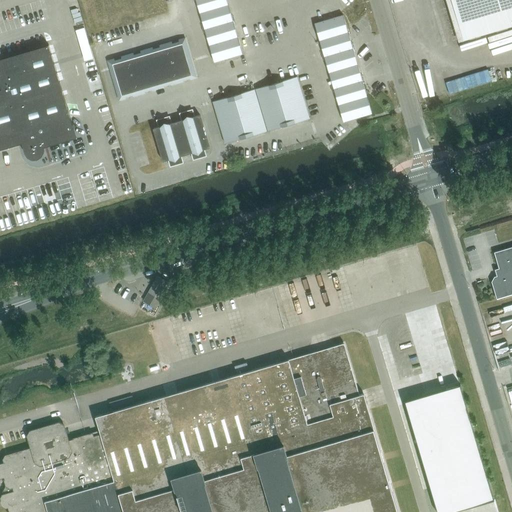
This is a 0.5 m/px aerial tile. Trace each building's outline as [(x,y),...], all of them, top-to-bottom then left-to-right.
[(195,0),(200,13),(214,8),(228,4),(226,0),(195,0)] [(394,0),(419,96),(507,74),(504,63),(497,64),(491,41),(442,53),(444,64),(438,65),(425,13),(408,17),(403,0),(394,0)] [(511,0),(451,0),(463,40),(511,26),(511,22),(510,14),(511,13),(511,0)] [(214,8),(200,13),(204,29),(219,25),(233,21),(228,4),(214,8)] [(314,23),(319,40),(333,36),(348,31),(343,15),(333,18),(329,19),(314,23)] [(204,29),(209,45),(223,41),(238,37),(233,21),(219,25),(204,29)] [(333,36),(319,40),(324,56),(338,52),(352,48),(348,31),(333,36)] [(209,45),(214,62),(228,57),(243,53),(238,37),(223,41),(209,45)] [(171,63),(191,57),(185,38),(166,44),(171,63)] [(171,63),(166,44),(146,49),(152,69),(171,63)] [(76,137),(49,45),(0,58),(0,84),(1,89),(0,89),(0,149),(22,143),(25,153),(25,154),(26,155),(27,156),(28,157),(29,158),(31,159),(32,159),(33,159),(34,159),(35,159),(37,159),(38,159),(39,159),(39,158),(40,157),(41,157),(42,156),(43,155),(43,154),(44,153),(44,152),(44,151),(44,150),(44,149),(44,148),(44,147),(76,137)] [(90,48),(82,50),(85,61),(93,58),(90,48)] [(338,52),(324,56),(329,72),(343,68),(357,64),(352,48),(338,52)] [(152,69),(146,49),(127,55),(133,74),(152,69)] [(133,74),(127,55),(108,61),(113,80),(133,74)] [(196,77),(191,57),(171,63),(177,82),(196,77)] [(152,69),(158,88),(177,82),(171,63),(152,69)] [(329,72),(334,88),(348,84),(362,80),(357,64),(343,68),(329,72)] [(133,74),(139,94),(158,88),(152,69),(133,74)] [(113,80),(119,100),(139,94),(133,74),(113,80)] [(276,82),(255,89),(261,110),(267,131),(288,125),(309,118),(303,97),(297,76),(276,82)] [(348,84),(334,88),(338,105),(353,100),(367,96),(364,88),(362,80),(348,84)] [(234,95),(213,101),(219,122),(225,143),(246,137),(267,131),(261,110),(255,89),(234,95)] [(353,100),(338,105),(343,121),(357,117),(361,116),(372,113),(367,96),(353,100)] [(183,119),(176,121),(181,138),(193,134),(205,131),(200,114),(193,116),(190,113),(191,112),(191,111),(191,112),(190,112),(189,112),(189,113),(188,113),(187,113),(187,114),(186,114),(185,114),(184,114),(183,114),(182,114),(182,115),(183,115),(183,119)] [(160,126),(153,128),(158,145),(170,141),(181,138),(176,121),(170,123),(167,119),(168,119),(168,118),(167,118),(167,119),(166,119),(166,120),(165,120),(164,120),(164,121),(163,121),(162,121),(161,121),(160,121),(159,121),(160,121),(160,126)] [(181,138),(186,154),(192,152),(195,156),(194,157),(195,157),(196,156),(197,156),(197,155),(198,155),(199,155),(200,155),(201,155),(202,154),(202,155),(203,155),(204,155),(204,154),(202,154),(203,149),(209,147),(205,131),(193,134),(181,138)] [(158,145),(163,161),(169,159),(172,163),(171,164),(172,164),(172,163),(173,163),(174,163),(174,162),(175,162),(176,162),(177,161),(178,161),(179,161),(180,161),(181,162),(181,161),(179,161),(180,156),(186,154),(181,138),(170,141),(158,145)] [(497,275),(494,276),(491,281),(496,299),(511,294),(511,246),(494,252),(501,274),(497,275)] [(160,300),(170,283),(157,276),(154,282),(153,284),(155,285),(147,299),(158,305),(160,300)] [(0,463),(0,477),(4,476),(6,485),(10,487),(12,486),(14,490),(3,494),(0,498),(2,505),(6,507),(8,506),(9,511),(398,511),(374,428),(373,428),(371,419),(366,403),(364,394),(359,395),(343,344),(286,361),(226,378),(99,416),(97,417),(101,431),(71,439),(68,440),(64,425),(59,422),(30,431),(28,436),(31,448),(6,455),(4,459),(4,462),(0,463)] [(284,355),(272,358),(273,363),(285,360),(284,355)] [(460,384),(405,400),(437,511),(451,511),(494,499),(460,384)]
